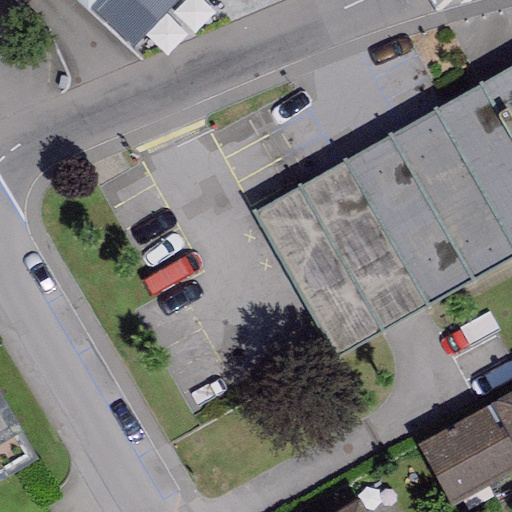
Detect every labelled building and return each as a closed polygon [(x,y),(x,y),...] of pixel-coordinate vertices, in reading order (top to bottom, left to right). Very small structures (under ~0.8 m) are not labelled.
[(102,0),(65,0),(85,18),(102,0)] [(511,71),(355,167),(252,218),(335,366),(511,264),(511,71)] [(511,397),(487,411),(511,454),(511,397)] [(455,511),(511,480),(511,454),(487,411),(415,451),(449,511),(455,511)] [(0,493),(36,472),(0,412),(0,493)]
